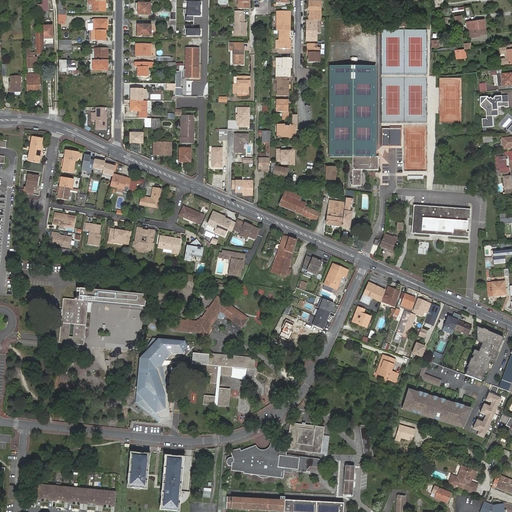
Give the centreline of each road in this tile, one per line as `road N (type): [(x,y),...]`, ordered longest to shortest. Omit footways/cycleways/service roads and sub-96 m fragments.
road 1 (residential): [(173,439),(250,431),(294,401),(325,354),(363,260)]
road 2 (tertiary): [(363,260),(182,181)]
road 3 (tertiary): [(511,325),(363,260)]
road 4 (residential): [(119,153),(119,0)]
road 5 (residential): [(25,425),(173,439)]
road 6 (residential): [(300,130),(298,0)]
road 7 (residential): [(43,203),(170,227)]
road 8 (residential): [(173,439),(173,377),(191,348),(219,348)]
